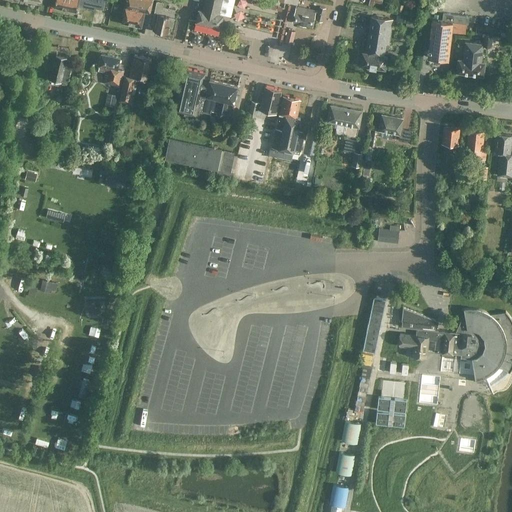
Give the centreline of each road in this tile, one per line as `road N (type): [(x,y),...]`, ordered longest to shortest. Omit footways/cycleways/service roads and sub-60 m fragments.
road 1 (tertiary): [(321,84),(33,19)]
road 2 (track): [(0,282),(41,323),(66,330),(48,398),(24,391)]
road 3 (residential): [(0,176),(33,19)]
